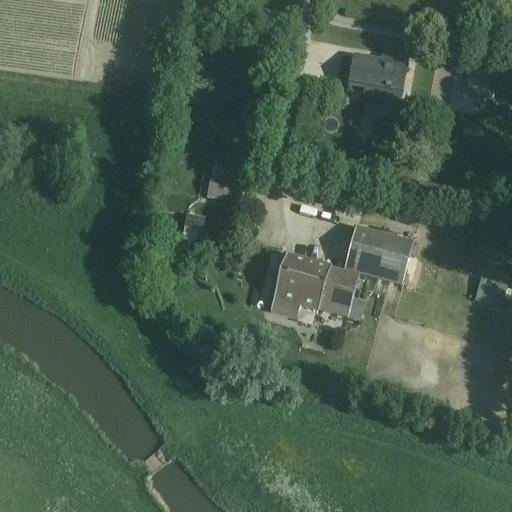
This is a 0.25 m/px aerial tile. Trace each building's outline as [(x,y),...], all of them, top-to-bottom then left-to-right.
[(364,93),(362,99),(400,106),(408,65),(382,60),(381,65),(353,60),(347,90),(364,93)] [(469,69),(465,98),(489,101),(492,72),(469,69)] [(213,170),(207,203),(239,209),(246,176),(213,170)] [(470,223),(472,216),(476,201),(419,186),(415,201),(401,197),(399,205),(443,217),(443,215),(470,223)] [(186,220),(183,232),(198,235),(200,223),(186,220)] [(357,232),(345,277),(358,280),(400,291),(412,247),(357,232)] [(286,260),(270,315),(296,322),(300,311),(319,316),(346,324),(358,280),(345,277),(330,273),(330,272),(286,260)] [(506,290),(482,282),(475,304),(499,312),(506,290)]
